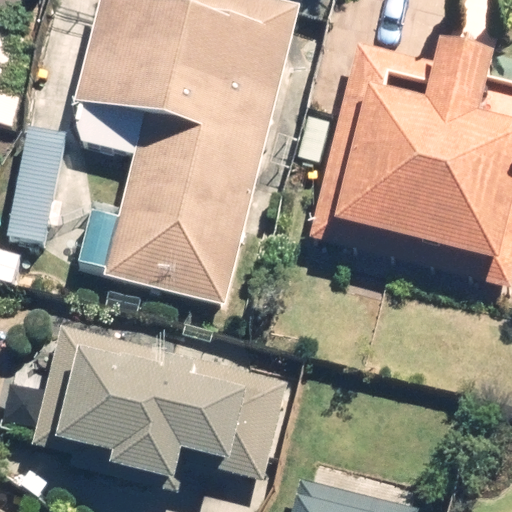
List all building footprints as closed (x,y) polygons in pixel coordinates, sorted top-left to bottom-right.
[(127,227),(96,220),(84,272),(115,279),(114,287),(232,314),(298,23),(198,0),(187,0),(183,16),(114,0),(107,0),(75,142),(143,158),(127,227)] [(39,43),(3,34),(0,46),(0,93),(24,100),(39,43)] [(448,70),(371,50),(321,242),(506,290),(511,267),(511,126),(493,122),(509,58),(455,44),(448,70)] [(80,460),(77,472),(194,501),(198,482),(263,498),(290,384),(70,331),(41,451),(80,460)] [(410,511),(313,490),(307,511),(410,511)]
